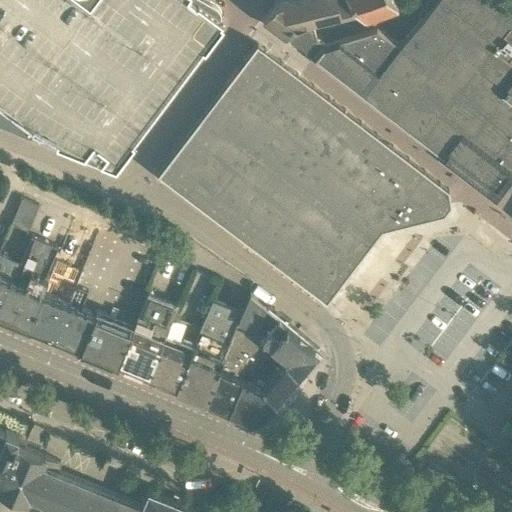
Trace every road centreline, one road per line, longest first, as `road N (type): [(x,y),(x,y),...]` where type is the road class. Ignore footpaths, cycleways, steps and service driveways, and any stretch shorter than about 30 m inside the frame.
road 1 (residential): [(0,142),(153,202),(321,318),(345,358),(343,394),(307,474)]
road 2 (secondary): [(0,350),(249,453)]
road 3 (residential): [(0,389),(193,467),(219,467),(249,453)]
